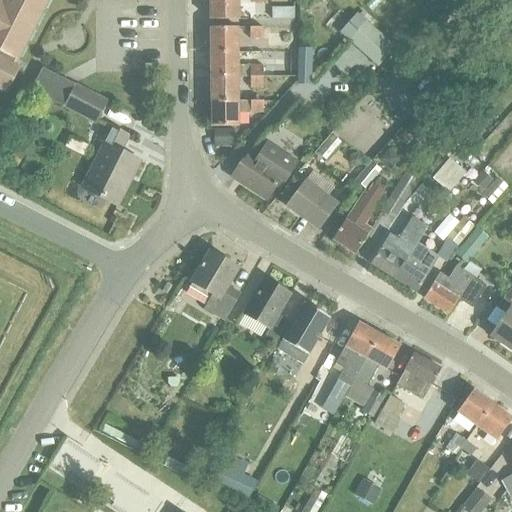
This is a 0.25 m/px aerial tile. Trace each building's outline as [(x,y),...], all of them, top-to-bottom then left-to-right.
[(16,68),(49,0),(0,0),(0,92),(7,97),(21,70),(16,68)] [(262,0),(209,0),(210,20),(238,20),(238,3),(263,3),(262,0)] [(294,19),(294,7),(271,7),(271,19),(294,19)] [(357,14),(340,33),(378,67),(395,48),(357,14)] [(210,28),(210,53),(237,52),(237,27),(210,28)] [(262,27),(250,28),(250,40),(262,39),(262,27)] [(210,53),(210,77),(237,77),(250,77),(263,77),(263,65),(237,65),(237,52),(210,53)] [(42,69),(30,91),(95,125),(107,102),(75,86),(59,77),(42,69)] [(210,77),(210,101),(237,101),(237,77),(210,77)] [(263,77),(250,77),(250,87),(263,87),(263,77)] [(459,99),(455,103),(444,93),(438,99),(449,109),(441,119),(460,136),(479,116),(459,99)] [(237,101),(210,101),(210,126),(238,126),(237,113),(250,113),(250,101),(237,101)] [(263,101),(250,101),(250,113),(263,113),(263,101)] [(82,189),(116,206),(139,161),(120,152),(128,136),(104,125),(96,141),(105,145),(82,189)] [(268,144),(257,161),(249,155),(243,163),(242,162),(232,177),(268,200),(277,187),(281,190),(298,163),(268,144)] [(466,173),(449,159),(432,179),(449,193),(466,173)] [(406,168),(379,211),(394,220),(421,177),(406,168)] [(336,204),(327,197),(334,187),(312,171),(286,206),(318,229),(336,204)] [(363,189),(344,220),(332,240),(354,254),(370,228),(364,224),(379,199),(377,197),(381,190),(372,184),(367,191),(363,189)] [(371,265),(392,278),(402,263),(417,243),(427,227),(411,217),(398,239),(390,235),(371,265)] [(463,217),(447,237),(458,246),(474,226),(463,217)] [(476,228),(454,254),(466,264),(488,238),(476,228)] [(402,263),(392,278),(415,292),(438,256),(427,249),(417,243),(402,263)] [(203,309),(223,321),(239,295),(226,287),(237,269),(210,252),(191,283),(204,291),(202,295),(209,299),(203,309)] [(423,298),(448,314),(458,299),(472,308),(486,286),(472,277),(456,267),(448,279),(440,273),(433,282),(423,298)] [(278,314),(289,294),(263,279),(242,313),(268,328),(264,335),(275,342),(288,320),(278,314)] [(511,302),(511,307),(511,309),(491,336),(511,350),(511,290),(506,296),(511,302)] [(304,304),(277,350),(303,365),(329,319),(304,304)] [(366,359),(379,335),(358,323),(335,365),(344,369),(338,380),(350,388),(356,378),(357,377),(366,359)] [(400,347),(379,335),(366,359),(357,377),(356,378),(367,385),(378,366),(387,371),(400,347)] [(395,385),(410,393),(423,400),(441,368),(413,353),(395,385)] [(394,380),(383,374),(362,412),(372,418),(394,380)] [(329,397),(335,384),(322,378),(308,408),(330,419),(338,401),(329,397)] [(458,412),(477,426),(493,404),(474,390),(458,412)] [(404,404),(390,397),(375,424),(393,434),(400,420),(397,418),(404,404)] [(511,417),(493,404),(477,426),(497,440),(511,418),(511,417)] [(101,431),(144,453),(147,446),(104,425),(101,431)] [(461,448),(466,441),(455,433),(449,442),(459,448),(461,449),(462,448),(461,448)] [(476,449),(466,441),(461,448),(462,448),(461,449),(471,456),(476,449)] [(371,464),(392,475),(403,453),(382,442),(371,464)] [(163,466),(199,484),(204,475),(168,457),(163,466)] [(364,473),(356,492),(377,501),(385,482),(364,473)] [(301,500),(307,498),(313,509),(327,502),(313,474),(293,484),(301,500)] [(511,474),(501,480),(507,490),(511,487),(511,474)] [(482,511),(491,500),(476,488),(462,506),(469,511),(482,511)] [(493,511),(507,511),(510,509),(501,502),(493,511)]
